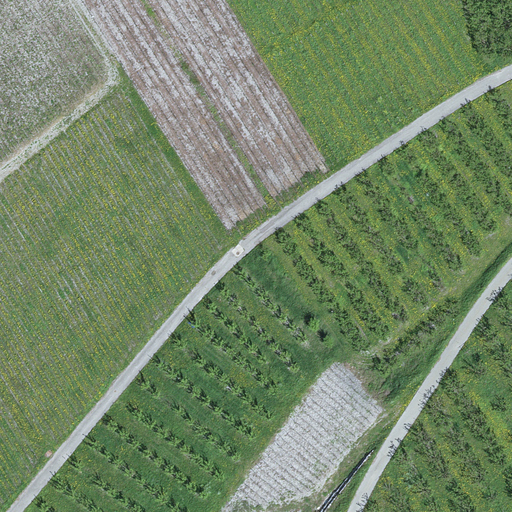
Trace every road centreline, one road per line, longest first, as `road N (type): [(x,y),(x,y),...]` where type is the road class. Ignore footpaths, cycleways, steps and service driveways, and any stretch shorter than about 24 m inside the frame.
road 1 (unclassified): [(15,511),(252,240),(511,76)]
road 2 (unclassified): [(511,270),(391,446),(357,511)]
road 3 (unclassified): [(0,173),(110,84)]
